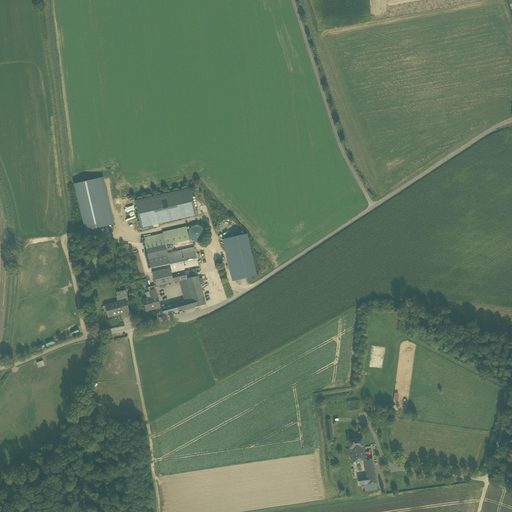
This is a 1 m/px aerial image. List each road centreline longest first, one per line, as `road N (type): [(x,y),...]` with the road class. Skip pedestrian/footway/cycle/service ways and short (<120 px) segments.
road 1 (unclassified): [(373,206),(218,307),(65,343),(0,368)]
road 2 (unclassified): [(373,206),(341,148),(292,0)]
road 3 (track): [(128,328),(157,511)]
road 4 (unclassified): [(511,120),(373,206)]
